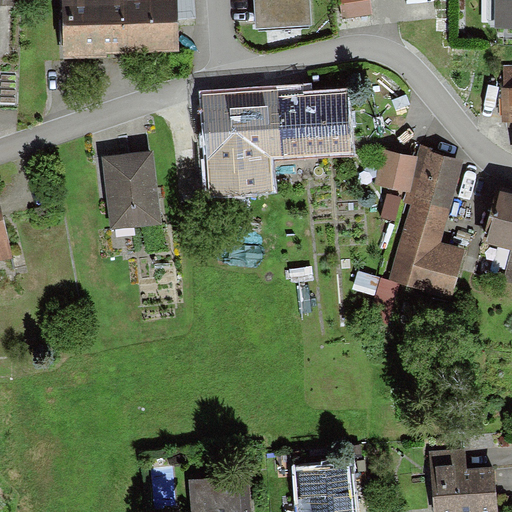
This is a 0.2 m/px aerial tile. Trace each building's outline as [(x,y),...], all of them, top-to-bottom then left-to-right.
[(61,0),(64,58),(106,57),(106,52),(176,50),(174,0),(61,0)] [(253,0),(255,27),(311,24),(309,0),(253,0)] [(371,0),(340,0),(343,19),(374,14),(371,0)] [(511,0),(488,0),(488,21),(494,21),(494,29),(511,29),(511,0)] [(511,65),(504,66),(504,87),(501,87),(500,123),(511,123),(511,65)] [(299,91),(204,96),(209,194),(273,190),(271,156),(350,151),(346,94),(300,96),(299,91)] [(433,149),(421,145),(404,202),(412,204),(389,281),(401,284),(452,298),(466,249),(441,241),(464,161),(432,152),(433,149)] [(151,152),(104,158),(113,229),(160,223),(151,152)] [(281,160),(281,170),(308,168),(307,158),(281,160)] [(511,189),(499,186),(484,241),(511,249),(504,278),(511,280),(511,189)] [(0,261),(14,258),(0,201),(0,261)] [(389,281),(359,271),(354,289),(376,296),(369,318),(389,324),(401,284),(389,281)] [(467,448),(429,451),(434,511),(498,511),(495,465),(469,467),(467,448)] [(355,511),(352,467),(297,471),(299,511),(355,511)] [(189,479),(191,511),(252,511),(250,475),(189,479)]
